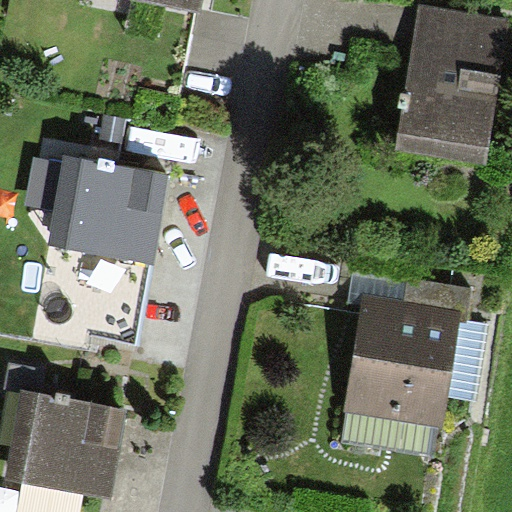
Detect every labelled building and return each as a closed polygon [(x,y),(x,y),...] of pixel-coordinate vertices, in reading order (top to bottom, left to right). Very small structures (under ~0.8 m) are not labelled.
[(426,0),(418,0),(396,139),(487,153),(510,14),(426,0)] [(51,230),(154,247),(169,158),(66,141),(51,230)] [(364,288),(342,435),(432,448),(436,420),(441,421),(459,303),(364,288)] [(477,397),(486,327),(467,325),(458,394),(477,397)] [(128,396),(25,376),(8,464),(111,483),(128,396)]
